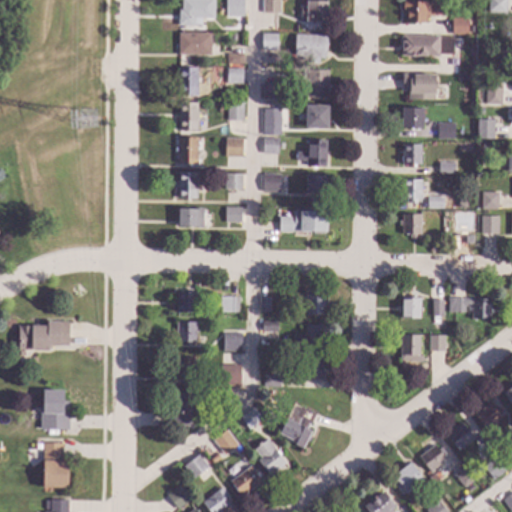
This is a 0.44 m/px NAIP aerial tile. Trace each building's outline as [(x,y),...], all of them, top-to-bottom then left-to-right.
[(213,0),(213,18),(201,17),(200,26),(177,26),(178,10),(180,10),(180,0),(213,0)] [(243,0),(243,16),(225,16),(225,0),(243,0)] [(278,0),(278,13),(262,13),(262,0),(278,0)] [(505,0),(505,13),(487,12),(487,0),(505,0)] [(325,21),(305,21),(305,19),(299,19),(300,7),(305,7),(306,1),(325,1),(325,21)] [(434,16),(425,16),(425,23),(404,23),(404,10),(401,10),(401,2),(434,2),(434,16)] [(466,35),(451,35),(451,17),(467,18),(466,35)] [(209,55),(177,55),(177,33),(209,33),(209,55)] [(276,50),(261,50),(261,33),(276,33),(276,50)] [(326,36),(325,59),(318,58),(317,63),(300,63),(300,56),(294,56),(294,35),(326,36)] [(439,38),(452,38),(452,55),(438,55),(438,57),(400,57),(400,36),(439,36),(439,38)] [(511,51),(511,61),(499,61),(500,51),(511,51)] [(242,65),(226,65),(226,54),(241,54),(242,65)] [(197,95),(177,95),(177,67),(197,67),(197,95)] [(241,69),(241,84),(226,84),(226,69),(241,69)] [(327,99),(306,98),(306,70),(327,70),(327,99)] [(432,100),(407,99),(407,90),(401,89),(401,73),(433,74),(432,100)] [(278,99),(261,99),(261,82),(278,82),(278,99)] [(501,85),(501,105),(484,105),(485,85),(501,85)] [(197,115),(204,115),(204,126),(197,126),(197,130),(177,130),(177,102),(198,103),(197,115)] [(242,103),(241,121),(226,121),(226,103),(242,103)] [(328,106),(327,128),(324,128),(304,128),(305,105),(328,106)] [(279,135),(262,135),(262,108),(265,108),(279,109),(279,135)] [(422,129),(400,128),(400,108),(422,108),(422,129)] [(493,138),(476,138),(476,120),(493,120),(493,138)] [(453,139),(436,139),(436,124),(440,124),(453,124),(453,139)] [(196,164),(176,164),(176,137),(194,137),(196,138),(196,164)] [(241,138),(241,157),(224,157),(224,138),(241,138)] [(277,138),(277,154),(261,154),(262,138),(277,138)] [(325,139),(324,167),(305,167),(305,161),(295,161),(296,151),(305,152),(306,138),(325,139)] [(420,165),(401,165),(401,145),(420,145),(420,165)] [(453,174),(437,174),(437,163),(453,163),(453,174)] [(196,199),(176,199),(177,172),(196,172),(196,199)] [(241,174),(240,190),(223,190),(223,174),(241,174)] [(279,192),(261,192),(262,174),(279,174),(279,192)] [(306,175),(325,176),(325,194),(305,193),(306,175)] [(420,200),(415,200),(415,203),(409,203),(409,200),(401,200),(401,179),(420,180),(420,200)] [(497,209),(480,209),(480,192),(497,192),(497,209)] [(442,208),(426,209),(426,198),(442,198),(442,208)] [(466,207),(458,207),(458,199),(466,199),(466,207)] [(197,209),(196,227),(177,226),(177,208),(197,209)] [(240,223),(224,223),(224,208),(240,208),(240,223)] [(326,212),(326,232),(309,231),(309,233),(278,232),(278,217),(293,217),(293,211),(326,212)] [(420,235),(415,235),(415,239),(409,239),(409,235),(401,235),(401,226),(398,226),(398,221),(400,221),(400,214),(420,215),(420,235)] [(466,216),(466,231),(455,231),(456,216),(466,216)] [(496,234),(479,234),(480,216),(497,216),(496,234)] [(195,312),(176,312),(176,291),(195,291),(195,312)] [(323,316),(305,315),(305,295),(324,295),(323,316)] [(238,313),(219,313),(219,297),(238,297),(238,313)] [(269,312),(257,312),(258,298),(265,298),(269,298),(269,312)] [(418,319),(400,319),(400,298),(419,298),(418,319)] [(490,300),(490,309),(493,310),(493,314),(489,314),(488,321),(470,320),(471,307),(464,307),(464,313),(446,312),(447,298),(490,300)] [(442,317),(431,317),(431,300),(441,300),(442,300),(442,317)] [(68,346),(47,345),(47,351),(17,350),(18,326),(46,327),(46,321),(68,321),(68,346)] [(276,332),(261,332),(261,321),(276,321),(276,332)] [(195,342),(175,342),(176,322),(195,323),(195,342)] [(323,345),(307,345),(307,350),(293,350),(293,335),(304,335),(305,325),(323,325),(323,345)] [(240,351),(222,351),(222,333),(240,333),(240,351)] [(418,356),(420,356),(420,362),(399,362),(399,336),(419,336),(418,356)] [(443,352),(428,351),(428,336),(443,336),(443,352)] [(194,377),(175,377),(176,357),(195,358),(194,377)] [(323,380),(304,380),(304,360),(323,360),(323,380)] [(239,386),(219,386),(220,365),(239,365),(239,386)] [(278,387),(262,387),(262,375),(278,375),(278,387)] [(511,409),(501,393),(511,384),(511,409)] [(231,399),(222,405),(214,405),(214,389),(231,389),(231,399)] [(62,400),(68,400),(68,430),(39,430),(39,408),(42,408),(42,390),(62,390),(62,400)] [(194,412),(192,412),(192,418),(190,418),(190,427),(173,427),(173,412),(174,412),(174,399),(176,399),(176,393),(195,393),(194,412)] [(501,417),(485,430),(473,415),(490,402),(501,417)] [(262,419),(248,429),(240,418),(253,408),(262,419)] [(314,414),(310,423),(307,421),(303,429),(311,433),(302,450),(287,443),(288,440),(277,435),(285,418),(294,423),(302,408),(314,414)] [(473,438),(456,451),(445,436),(461,424),(473,438)] [(235,443),(226,449),(217,437),(226,430),(235,443)] [(284,464),(268,475),(257,460),(259,459),(252,449),(266,439),(284,464)] [(492,451),(482,458),(473,447),(483,439),(492,451)] [(62,444),(61,460),(67,461),(67,488),(41,487),(42,443),(62,444)] [(440,453),(442,451),(445,455),(443,457),(445,460),(429,473),(417,457),(421,454),(421,453),(433,445),(440,453)] [(219,458),(212,464),(208,459),(216,453),(219,458)] [(207,467),(193,479),(182,466),(197,454),(207,467)] [(493,480),(506,468),(495,457),(483,469),(493,480)] [(423,479),(419,482),(421,484),(417,487),(415,483),(400,495),(395,488),(398,486),(391,477),(410,462),(423,479)] [(259,480),(255,483),(257,485),(240,497),(229,481),(249,466),(259,480)] [(472,481),(463,487),(453,475),(462,468),(472,481)] [(189,499),(176,509),(165,495),(178,485),(189,499)] [(227,496),(223,499),(232,510),(229,511),(207,511),(201,503),(221,487),(227,496)] [(511,511),(509,511),(501,500),(511,491),(511,511)] [(394,508),(388,511),(367,511),(363,506),(369,501),(368,499),(374,495),(375,497),(383,492),(394,508)] [(446,511),(424,511),(430,506),(426,500),(433,494),(446,511)] [(67,511),(50,511),(50,510),(44,510),(44,501),(50,501),(50,500),(67,500),(67,511)]
